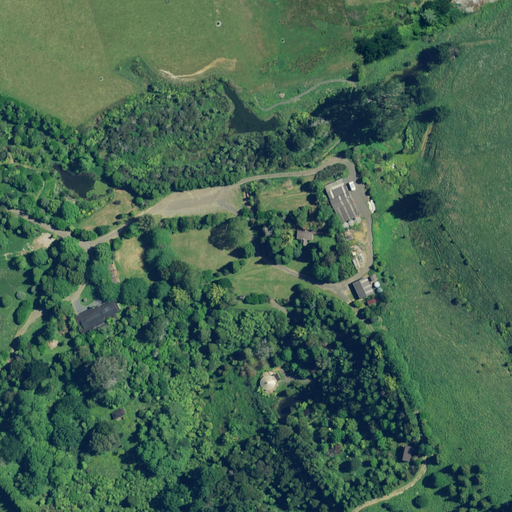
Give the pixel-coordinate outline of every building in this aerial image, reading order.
[(324,186),(326,192),(335,188),(345,184),(343,181),(342,178),(324,186)] [(326,192),(334,210),(339,222),(358,215),(356,211),(354,206),(352,202),(349,195),(347,188),(345,184),(335,188),(326,192)] [(306,239),(311,240),(312,232),(295,230),(294,237),(301,238),(300,245),(305,246),(306,239)] [(356,258),(352,260),(356,269),(360,267),(356,258)] [(367,277),(353,283),(355,287),(356,292),(358,296),(360,299),(374,293),(367,277)] [(378,301),(376,297),(367,302),(369,306),(378,301)] [(114,298),(111,299),(117,310),(120,309),(114,298)] [(78,313),(75,315),(86,334),(105,324),(103,320),(111,316),(114,322),(118,320),(115,313),(118,311),(117,310),(111,299),(97,306),(96,304),(78,313)] [(69,302),(75,315),(78,313),(71,301),(69,302)] [(259,385),(260,387),(262,389),(264,389),(267,390),(269,389),(271,387),(273,385),(273,383),(274,382),(278,379),(275,373),(270,376),(269,375),(266,374),(264,375),(261,376),(260,378),(259,380),(258,383),(259,385)] [(121,407),(110,413),(113,419),(125,413),(121,407)] [(413,447),(405,446),(403,460),(410,462),(413,447)]
